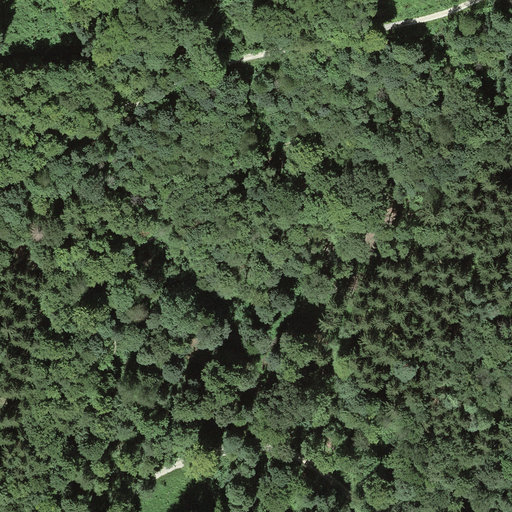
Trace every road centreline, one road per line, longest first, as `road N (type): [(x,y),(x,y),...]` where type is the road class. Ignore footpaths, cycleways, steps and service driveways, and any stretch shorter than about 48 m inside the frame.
road 1 (track): [(0,178),(215,65),(479,0)]
road 2 (track): [(370,511),(309,462),(270,447),(176,465),(141,484),(117,511)]
